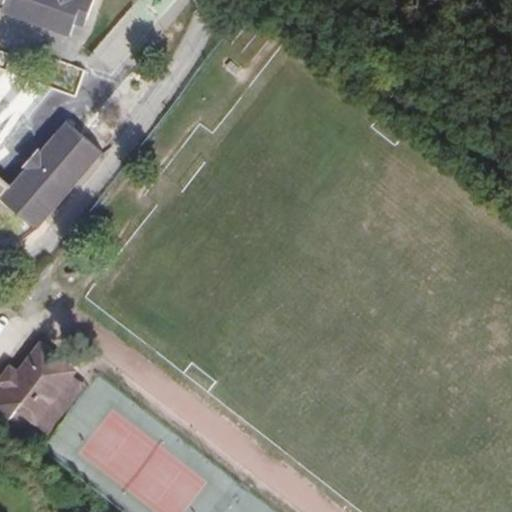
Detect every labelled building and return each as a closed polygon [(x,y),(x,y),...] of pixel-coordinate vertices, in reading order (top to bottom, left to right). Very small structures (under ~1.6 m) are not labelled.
[(0,0),(6,2),(3,10),(71,36),(75,23),(85,26),(94,0),(0,0)] [(0,111),(20,127),(39,102),(5,75),(0,81),(0,111)] [(64,139),(74,127),(68,122),(58,134),(64,139)] [(37,228),(102,152),(74,127),(64,139),(58,134),(45,149),(51,154),(32,176),(26,171),(13,187),(2,198),(8,203),(37,228)] [(32,176),(51,154),(45,149),(42,151),(39,149),(25,166),(28,169),(26,171),(32,176)] [(0,240),(27,236),(37,228),(8,203),(2,198),(13,187),(0,176),(0,240)] [(45,308),(61,288),(45,276),(30,295),(45,308)] [(36,424),(74,375),(38,347),(20,371),(7,388),(3,385),(0,388),(0,410),(11,419),(18,410),(36,424)] [(7,388),(20,371),(12,365),(0,380),(0,382),(3,385),(7,388)] [(51,435),(89,387),(74,375),(36,424),(51,435)]
